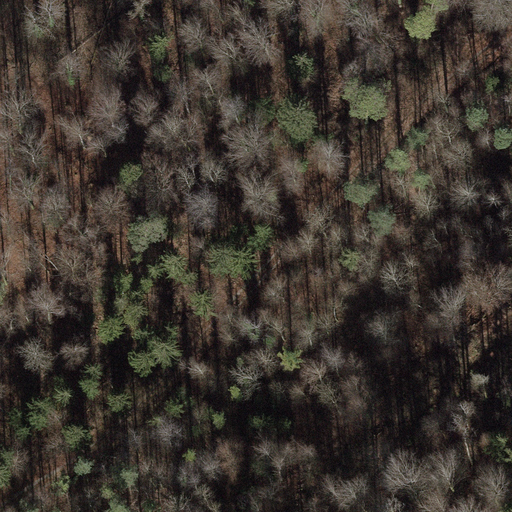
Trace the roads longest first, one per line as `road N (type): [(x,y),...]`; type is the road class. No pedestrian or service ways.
road 1 (track): [(511,41),(463,73),(109,444),(10,511)]
road 2 (track): [(331,511),(511,355)]
